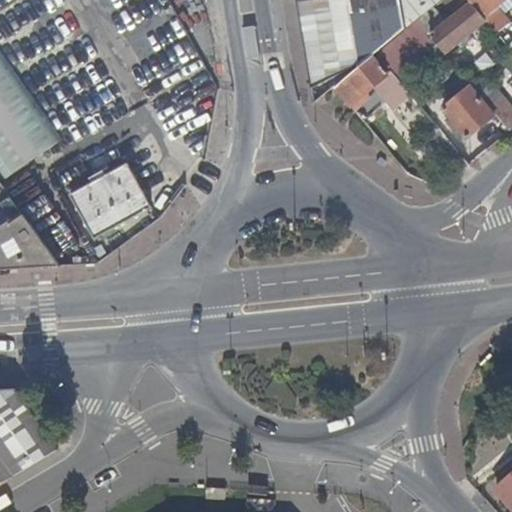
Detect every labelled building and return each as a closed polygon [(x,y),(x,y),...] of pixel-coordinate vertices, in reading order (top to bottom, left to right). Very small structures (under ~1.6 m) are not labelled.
[(356,66),(345,0),(298,0),(315,102),(335,88),(356,70),(356,66)] [(345,0),(356,66),(404,27),(399,0),(345,0)] [(399,0),(404,27),(404,30),(417,19),(440,0),(399,0)] [(444,0),(452,9),(462,0),(444,0)] [(469,0),(471,2),(481,13),(489,7),(483,0),(469,0)] [(431,36),(434,39),(444,52),(461,38),(467,33),(485,18),(481,13),(471,2),(431,36)] [(404,30),(377,53),(394,73),(434,39),(431,36),(427,32),(417,19),(404,30)] [(511,27),(501,37),(511,50),(511,27)] [(467,33),(461,38),(467,46),(473,41),(467,33)] [(0,51),(0,172),(3,177),(61,136),(0,51)] [(356,70),(335,88),(349,105),(373,86),(394,111),(413,96),(394,73),(377,53),(356,70)] [(495,112),(509,130),(511,127),(511,109),(488,80),(476,90),(490,107),(495,112)] [(466,136),(495,112),(490,107),(476,90),(471,84),(442,108),(466,136)] [(430,146),(454,176),(469,163),(445,134),(430,146)] [(127,162),(71,194),(94,236),(152,206),(127,162)] [(0,269),(40,266),(18,234),(30,226),(0,183),(0,197),(15,219),(0,229),(0,269)] [(40,266),(57,265),(56,263),(46,248),(30,226),(18,234),(40,266)] [(46,248),(56,263),(61,259),(51,245),(46,248)] [(16,392),(0,392),(0,484),(56,450),(16,392)] [(511,511),(511,480),(500,491),(511,504),(511,511)]
